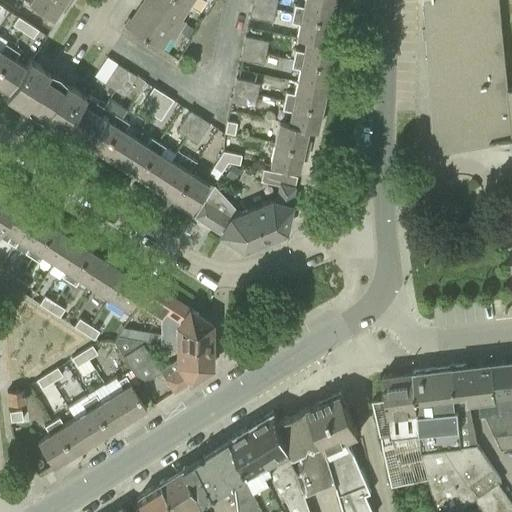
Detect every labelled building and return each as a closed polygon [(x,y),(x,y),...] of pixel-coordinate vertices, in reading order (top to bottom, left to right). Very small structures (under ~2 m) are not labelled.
[(70,1),(67,0),(30,0),(29,2),(53,18),(60,8),(64,10),(70,1)] [(190,6),(181,0),(143,0),(141,4),(180,29),(185,21),(181,18),(190,6)] [(252,0),(252,4),(275,9),(277,0),(252,0)] [(293,12),(331,20),(334,0),(304,0),(304,5),(295,3),(293,12)] [(511,131),(509,86),(500,0),(434,0),(447,143),(511,136),(511,131)] [(180,29),(141,4),(126,26),(162,48),(170,35),(174,38),(180,29)] [(275,9),(252,4),(250,15),(273,20),(275,9)] [(307,38),(307,37),(326,41),(331,20),(293,12),(291,21),(300,23),(297,36),(307,38)] [(13,23),(23,30),(29,22),(18,15),(13,23)] [(29,22),(23,30),(33,36),(39,28),(29,22)] [(185,22),(180,30),(188,35),(193,27),(185,22)] [(243,46),(266,51),(269,40),(246,35),(243,46)] [(307,37),(307,38),(304,50),(296,48),(294,57),(331,65),(336,43),(326,41),(307,37)] [(0,63),(11,46),(5,42),(0,49),(0,48),(0,63)] [(11,46),(0,63),(0,83),(9,90),(25,65),(15,59),(20,51),(11,46)] [(266,51),(243,46),(241,58),(264,63),(266,51)] [(98,69),(108,76),(117,62),(107,55),(98,69)] [(66,126),(85,94),(73,86),(42,66),(29,57),(25,65),(9,90),(6,94),(20,102),(50,122),(62,130),(66,126)] [(331,65),(294,57),(292,66),(300,68),(298,80),(327,86),(331,65)] [(114,89),(127,68),(117,62),(108,76),(104,83),(114,89)] [(127,68),(114,89),(124,96),(129,89),(138,75),(127,68)] [(129,89),(137,94),(146,81),(138,75),(129,89)] [(234,89),(257,94),(260,82),(237,77),(234,89)] [(327,86),(298,80),(295,92),(287,91),(285,100),(322,108),(327,86)] [(150,112),(163,92),(153,86),(141,106),(150,112)] [(257,94),(234,89),(232,100),(255,105),(257,94)] [(87,91),(85,94),(66,126),(84,137),(104,106),(96,101),(98,98),(87,91)] [(174,98),(163,92),(150,112),(161,119),(174,98)] [(308,126),(308,127),(317,130),(322,108),(285,100),(283,108),(291,110),(289,121),(308,126)] [(104,106),(84,137),(102,149),(122,117),(104,106)] [(186,135),(200,115),(190,109),(177,129),(186,135)] [(210,122),(200,115),(186,135),(197,142),(210,122)] [(122,117),(102,149),(120,161),(136,136),(124,129),(129,122),(122,117)] [(235,133),(237,121),(228,119),(225,131),(235,133)] [(275,142),(308,149),(310,139),(305,138),(308,127),(308,126),(289,121),(280,119),(275,142)] [(136,136),(120,161),(138,172),(158,141),(151,136),(146,143),(136,136)] [(158,141),(138,172),(156,184),(171,160),(161,152),(165,145),(158,141)] [(308,149),(275,142),(270,163),(298,170),(301,158),(306,159),(308,149)] [(228,161),(223,150),(213,165),(222,171),(228,161)] [(242,153),(223,150),(228,161),(240,163),(242,153)] [(171,160),(156,184),(165,190),(162,195),(171,200),(189,171),(171,160)] [(232,163),(225,174),(233,180),(240,168),(232,163)] [(269,199),(253,205),(266,238),(286,231),(297,176),(282,173),(262,168),(260,179),(280,184),(276,200),(269,199)] [(189,171),(171,200),(180,206),(182,201),(193,208),(208,183),(189,171)] [(0,227),(1,226),(17,201),(19,197),(7,188),(0,183),(0,227)] [(222,234),(237,212),(212,187),(194,215),(222,234)] [(36,213),(17,201),(1,226),(12,233),(7,240),(15,245),(20,238),(36,213)] [(266,238),(253,205),(237,212),(222,234),(244,248),(266,238)] [(36,213),(20,238),(30,244),(25,251),(33,256),(53,224),(36,213)] [(53,224),(33,256),(40,261),(45,254),(55,260),(71,236),(53,224)] [(71,236),(55,260),(66,268),(61,275),(69,280),(90,248),(71,236)] [(90,248),(69,280),(76,284),(81,277),(92,284),(108,260),(90,248)] [(108,260),(92,284),(110,296),(129,267),(120,261),(117,266),(108,260)] [(0,277),(12,285),(18,276),(0,264),(0,277)] [(129,267),(110,296),(128,307),(144,283),(134,277),(137,272),(129,267)] [(29,284),(18,276),(12,285),(23,292),(29,284)] [(160,343),(176,343),(179,343),(179,342),(194,342),(195,359),(212,359),(212,321),(151,282),(138,302),(161,316),(160,343)] [(49,309),(55,301),(45,294),(39,303),(49,309)] [(55,301),(49,309),(59,315),(66,307),(55,301)] [(84,331),(90,323),(80,316),(74,325),(84,331)] [(100,329),(90,323),(84,331),(94,338),(100,329)] [(123,354),(143,341),(141,338),(117,334),(114,340),(123,354)] [(143,341),(123,354),(141,383),(161,370),(143,341)] [(179,343),(176,343),(176,362),(180,367),(165,377),(174,391),(212,366),(212,359),(195,359),(194,342),(179,342),(179,343)] [(82,350),(87,358),(97,351),(92,343),(82,350)] [(87,358),(82,350),(72,356),(77,364),(87,358)] [(511,358),(494,361),(498,433),(494,433),(500,448),(511,446),(511,358)] [(480,415),(486,414),(486,416),(494,433),(498,433),(494,361),(466,364),(470,400),(479,399),(480,415)] [(470,400),(466,364),(413,370),(417,408),(421,448),(430,481),(437,511),(455,511),(476,498),(485,511),(510,511),(511,511),(511,501),(498,482),(502,480),(477,443),(461,444),(458,408),(470,407),(470,400)] [(47,372),(52,380),(63,374),(57,365),(47,372)] [(417,408),(413,370),(384,374),(387,398),(372,399),(392,485),(430,481),(421,448),(417,408)] [(52,380),(47,372),(37,378),(42,387),(52,380)] [(122,387),(111,393),(127,418),(146,406),(126,374),(117,379),(122,387)] [(9,403),(27,400),(25,388),(7,390),(9,403)] [(127,418),(111,393),(100,400),(96,393),(88,397),(109,429),(127,418)] [(308,406),(327,448),(334,476),(336,481),(343,511),(362,511),(373,507),(364,487),(369,484),(349,437),(359,433),(346,402),(335,406),(330,396),(308,406)] [(109,429),(88,397),(81,402),(86,409),(75,416),(90,441),(109,429)] [(306,495),(336,481),(327,448),(308,406),(278,419),(306,495)] [(11,420),(23,419),(21,409),(10,410),(11,420)] [(311,511),(306,495),(278,419),(275,409),(251,424),(274,470),(267,474),(281,503),(288,500),(293,511),(311,511)] [(90,441),(75,416),(64,423),(59,416),(52,420),(72,452),(90,441)] [(72,452),(52,420),(44,425),(49,432),(37,440),(53,464),(72,452)] [(231,437),(267,511),(293,511),(288,500),(281,503),(267,474),(274,470),(251,424),(231,437)] [(267,511),(231,437),(197,458),(215,494),(222,489),(227,500),(236,495),(244,511),(267,511)] [(191,511),(189,508),(202,500),(203,501),(215,494),(197,458),(162,480),(178,511),(197,511),(196,509),(191,511)] [(178,511),(162,480),(141,494),(150,511),(178,511)]
